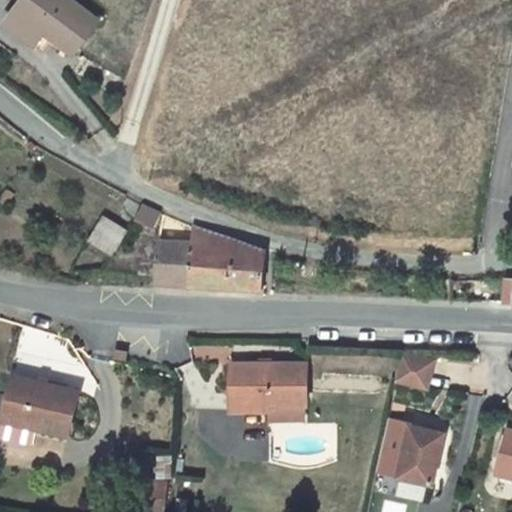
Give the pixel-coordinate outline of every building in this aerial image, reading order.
[(103,8),(90,0),(20,0),(20,2),(58,29),(78,43),(103,8)] [(49,42),(58,29),(20,2),(11,16),(49,42)] [(164,223),(171,209),(152,202),(146,216),(164,223)] [(114,214),(99,238),(123,253),(138,229),(114,214)] [(168,235),(161,277),(274,286),(277,254),(270,253),(271,247),(216,241),(217,227),(202,221),(200,239),(168,235)] [(216,241),(271,247),(217,227),(216,241)] [(439,359),(407,352),(401,378),(433,385),(439,359)] [(232,362),(232,393),(246,394),(247,410),(267,410),(268,405),(304,405),(310,405),(310,363),(232,362)] [(17,369),(12,390),(7,408),(41,418),(71,427),(82,388),(17,369)] [(0,419),(38,430),(41,418),(7,408),(12,390),(0,386),(0,419)] [(232,409),(247,410),(246,394),(232,393),(232,409)] [(304,405),(268,405),(267,410),(267,420),(303,421),(304,405)] [(452,419),(417,411),(406,461),(441,469),(452,419)] [(511,412),(502,448),(511,450),(511,412)] [(174,484),(175,476),(156,474),(156,483),(174,484)] [(156,483),(155,503),(173,504),(174,484),(156,483)] [(160,511),(172,511),(173,504),(155,503),(154,511),(160,511)]
